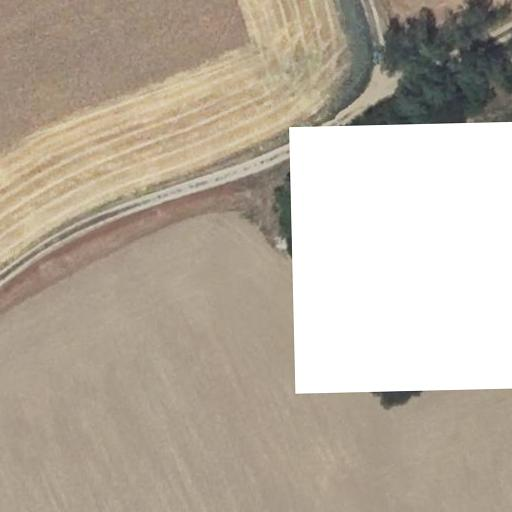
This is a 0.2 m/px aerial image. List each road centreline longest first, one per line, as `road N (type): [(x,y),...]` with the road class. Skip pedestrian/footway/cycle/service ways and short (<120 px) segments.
road 1 (track): [(379,99),(263,164),(126,213),(0,282)]
road 2 (track): [(379,99),(511,29)]
